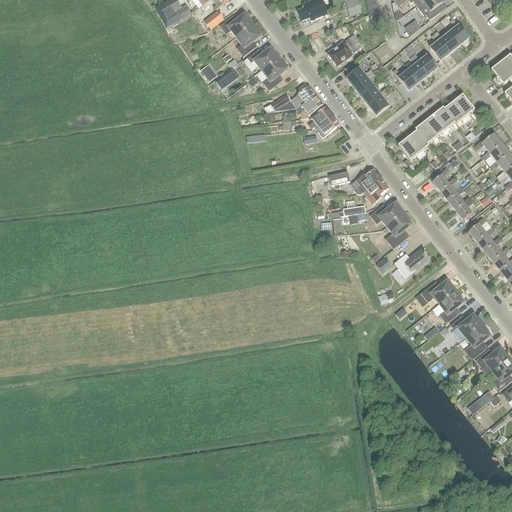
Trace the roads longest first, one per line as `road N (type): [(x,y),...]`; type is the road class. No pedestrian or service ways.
road 1 (residential): [(511,329),(367,147)]
road 2 (residential): [(367,147),(253,0)]
road 3 (residential): [(463,71),(367,147)]
